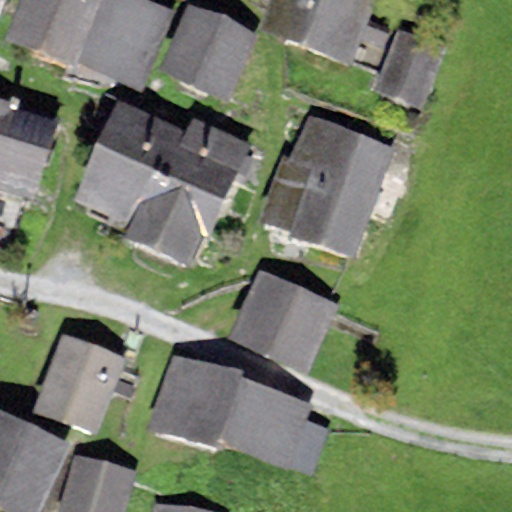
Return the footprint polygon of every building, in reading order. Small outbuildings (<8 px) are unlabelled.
[(0,0),(0,31),(10,0),(0,0)] [(22,8),(3,63),(75,88),(77,82),(143,105),(173,16),(126,0),(16,0),(15,6),(22,8)] [(378,7),(358,0),(273,0),(257,46),(350,81),(378,7)] [(157,88),(225,115),(254,41),(186,14),(157,88)] [(375,105),(425,121),(447,54),(397,38),(375,105)] [(15,112),(0,107),(0,202),(34,213),(54,133),(12,121),(15,112)] [(185,140),(118,113),(73,221),(110,236),(108,242),(129,250),(139,226),(149,230),(185,140)] [(190,126),(185,140),(149,230),(139,226),(129,250),(122,268),(188,294),(203,255),(209,257),(252,150),(190,126)] [(287,255),(353,278),(395,157),(305,126),(291,168),(282,164),(257,236),(290,247),(287,255)] [(259,277),(227,353),(308,387),(340,311),(259,277)] [(93,451),(123,367),(59,344),(29,429),(93,451)] [(240,392),(242,384),(172,362),(146,443),(216,465),(240,392)] [(309,410),(240,392),(216,465),(286,482),(287,478),(313,486),(328,435),(304,429),(309,410)] [(0,511),(44,511),(70,453),(0,422),(0,511)] [(125,511),(134,476),(73,463),(62,511),(125,511)]
